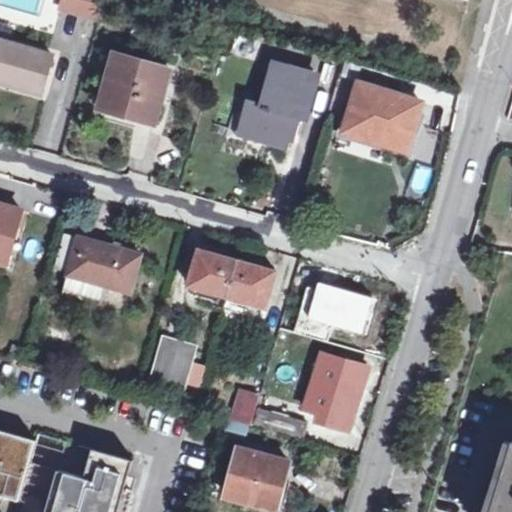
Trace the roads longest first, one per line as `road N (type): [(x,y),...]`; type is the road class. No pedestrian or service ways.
road 1 (residential): [(0,155),(435,277)]
road 2 (unclassified): [(435,277),(366,511)]
road 3 (unclassified): [(479,130),(435,277)]
